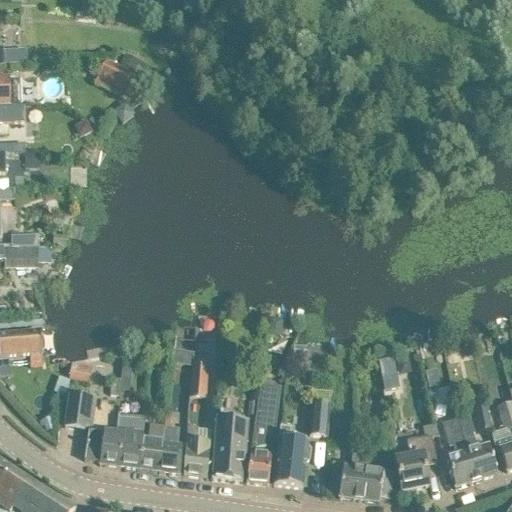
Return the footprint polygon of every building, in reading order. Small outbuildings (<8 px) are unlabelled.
[(26,51),(12,52),(12,66),(27,66),(26,51)] [(125,56),(119,67),(135,75),(140,64),(125,56)] [(106,63),(98,80),(123,92),(130,93),(136,81),(131,76),(106,63)] [(0,108),(20,109),(19,79),(0,79),(0,108)] [(0,123),(4,123),(24,123),(25,111),(21,110),(20,109),(0,108),(0,123)] [(74,128),(80,140),(92,135),(86,122),(74,128)] [(0,240),(0,222),(0,202),(13,202),(13,190),(0,190),(0,240)] [(11,238),(11,248),(13,247),(40,247),(40,238),(13,238),(11,238)] [(2,249),(5,269),(36,270),(36,250),(2,249)] [(0,337),(0,360),(42,357),(40,334),(0,337)] [(191,368),(190,400),(208,400),(209,368),(191,368)] [(125,392),(133,392),(134,376),(126,375),(125,392)] [(110,380),(109,397),(119,398),(120,381),(110,380)] [(248,466),(246,486),(268,488),(270,468),(277,417),(281,390),(261,388),(259,401),(258,401),(257,404),(256,418),(256,421),(254,420),(248,466)] [(64,429),(85,432),(86,428),(93,429),(96,400),(68,396),(64,429)] [(482,400),(472,403),(479,434),(490,431),(484,400),(482,400)] [(256,418),(257,404),(248,404),(247,417),(256,418)] [(511,447),(499,452),(501,456),(507,475),(511,473),(511,404),(497,409),(504,434),(511,431),(511,447)] [(311,406),(308,438),(326,440),(329,408),(311,406)] [(114,434),(114,436),(122,437),(119,470),(138,473),(141,442),(141,438),(143,419),(117,417),(116,434),(114,434)] [(458,422),(459,426),(467,453),(476,484),(497,478),(492,459),(488,447),(477,450),(473,435),(474,435),(469,418),(458,422)] [(211,482),(242,486),(244,466),(244,463),(245,463),(248,423),(215,419),(211,482)] [(467,453),(459,426),(445,430),(451,451),(453,451),(455,457),(446,460),(455,491),(476,484),(467,453)] [(138,473),(158,475),(163,429),(148,427),(146,443),(141,442),(138,473)] [(436,427),(422,429),(424,441),(431,440),(438,438),(436,427)] [(158,475),(180,478),(181,447),(177,447),(178,430),(163,429),(158,475)] [(183,478),(206,482),(209,445),(197,444),(198,430),(187,429),(186,444),(184,443),(182,478),(183,478)] [(271,488),(270,491),(300,494),(301,491),(303,467),(306,465),(307,454),(305,452),(306,447),(289,445),(291,430),(279,429),(278,440),(276,440),(271,488)] [(99,467),(119,470),(122,437),(114,436),(88,432),(86,443),(84,463),(99,465),(99,467)] [(395,462),(397,474),(401,494),(428,489),(425,469),(436,467),(432,447),(431,440),(424,441),(407,444),(409,460),(395,462)] [(384,450),(384,451),(386,466),(395,464),(392,449),(384,450)] [(339,501),(359,503),(363,471),(360,471),(362,457),(361,457),(361,453),(352,452),(351,456),(352,456),(351,469),(343,468),(343,469),(333,468),(330,495),(339,496),(339,501)] [(0,462),(0,503),(11,511),(14,507),(21,511),(74,511),(75,511),(0,462)] [(363,471),(359,503),(379,506),(379,501),(389,503),(393,476),(383,474),(383,473),(363,471)]
